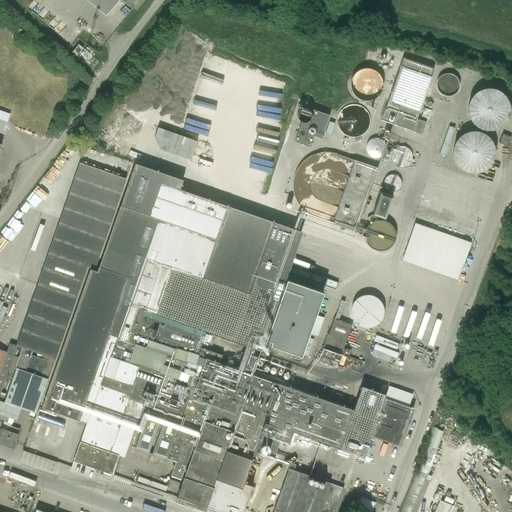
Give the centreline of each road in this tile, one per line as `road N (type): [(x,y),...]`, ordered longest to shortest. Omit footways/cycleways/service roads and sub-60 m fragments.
road 1 (unclassified): [(392,511),(425,441),(511,183)]
road 2 (unclassified): [(0,226),(160,0)]
road 3 (unknown): [(472,302),(314,244)]
road 4 (unclassified): [(128,511),(0,466)]
